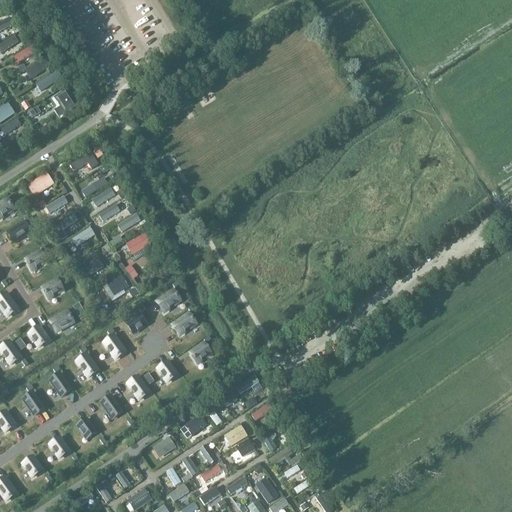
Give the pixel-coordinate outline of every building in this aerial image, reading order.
[(9,18),(0,23),(0,33),(14,26),(9,18)] [(21,35),(17,37),(21,42),(26,39),(23,33),(21,35)] [(14,37),(0,46),(0,54),(1,55),(18,44),(14,37)] [(30,48),(13,59),(17,65),(34,54),(30,48)] [(46,61),(25,74),(30,81),(50,68),(46,61)] [(52,76),(36,87),(40,93),(55,82),(55,81),(58,79),(54,73),(51,75),(52,76)] [(66,91),(55,99),(57,102),(56,102),(60,108),(61,107),(65,114),(76,107),(66,91)] [(26,103),(21,106),(25,112),(30,109),(26,103)] [(7,104),(0,109),(0,124),(15,115),(7,104)] [(59,118),(65,114),(61,107),(60,108),(55,111),(59,118)] [(33,109),(28,113),(32,119),(37,115),(33,109)] [(16,120),(1,130),(1,132),(2,133),(2,135),(4,136),(5,136),(20,126),(16,120)] [(95,148),(92,149),(94,152),(93,153),(97,160),(101,157),(103,156),(98,149),(98,150),(96,147),(95,148)] [(91,154),(70,167),(74,173),(95,160),(91,154)] [(104,167),(99,170),(102,175),(107,172),(104,167)] [(46,174),(26,187),(34,198),(53,186),(46,174)] [(112,175),(109,178),(112,183),(116,181),(118,180),(114,174),(112,175)] [(104,179),(82,193),(86,199),(108,185),(104,179)] [(110,190),(91,202),(95,209),(115,197),(110,190)] [(64,198),(45,209),(49,216),(67,204),(64,198)] [(6,200),(0,204),(0,219),(13,211),(11,208),(6,200)] [(43,201),(37,205),(40,210),(46,206),(43,201)] [(116,206),(101,215),(104,221),(120,212),(116,206)] [(131,208),(126,211),(130,216),(135,213),(131,208)] [(53,228),(57,234),(63,231),(77,221),(73,215),(53,228)] [(136,216),(117,227),(120,234),(140,222),(136,216)] [(18,226),(7,233),(13,244),(30,234),(28,231),(24,223),(18,226)] [(90,230),(72,242),(76,249),(94,238),(90,230)] [(57,234),(56,235),(60,242),(67,237),(63,231),(57,234)] [(144,236),(126,246),(132,257),(150,247),(144,236)] [(36,254),(25,261),(31,272),(46,263),(44,260),(39,252),(36,254)] [(77,252),(71,256),(74,261),(81,257),(77,252)] [(94,253),(81,261),(90,276),(103,268),(94,253)] [(131,267),(126,271),(130,276),(135,273),(131,267)] [(121,277),(107,286),(114,298),(128,289),(121,277)] [(56,281),(42,289),(48,300),(63,292),(56,281)] [(172,292),(156,303),(164,314),(180,302),(172,292)] [(6,295),(0,299),(0,308),(7,318),(17,311),(6,295)] [(78,304),(72,307),(79,318),(85,315),(78,304)] [(67,313),(50,323),(56,334),(73,324),(67,313)] [(139,315),(130,322),(137,332),(147,326),(139,315)] [(188,315),(172,326),(178,335),(179,337),(182,335),(195,325),(188,315)] [(39,328),(29,335),(38,349),(49,342),(39,328)] [(114,337),(103,344),(115,360),(125,353),(114,337)] [(20,340),(14,343),(20,352),(26,348),(20,340)] [(9,343),(0,349),(0,351),(10,366),(21,359),(9,343)] [(203,345),(190,354),(197,365),(211,355),(203,345)] [(86,355),(76,363),(87,379),(98,372),(86,355)] [(168,363),(157,370),(167,384),(177,376),(168,363)] [(60,375),(49,382),(60,398),(71,391),(60,375)] [(258,383),(254,377),(236,388),(240,395),(251,388),(257,384),(258,383)] [(138,378),(127,385),(139,401),(149,394),(138,378)] [(257,384),(251,388),(255,394),(261,390),(257,384)] [(232,395),(221,402),(226,409),(237,402),(234,398),(238,396),(235,391),(231,393),(232,395)] [(33,393),(22,401),(33,417),(44,410),(33,393)] [(111,397),(100,404),(112,420),(122,413),(111,397)] [(253,398),(249,401),(253,407),(257,404),(253,398)] [(219,401),(205,410),(216,427),(222,423),(215,414),(223,408),(219,401)] [(253,407),(249,401),(244,404),(247,409),(248,410),(253,407)] [(268,406),(251,417),(255,423),(272,412),(268,406)] [(204,412),(200,415),(203,421),(204,420),(207,425),(211,423),(207,418),(208,418),(204,412)] [(6,413),(0,416),(0,426),(5,434),(15,426),(6,413)] [(199,417),(185,428),(192,437),(206,427),(199,417)] [(87,420),(76,427),(83,436),(86,434),(89,438),(96,433),(87,420)] [(241,426),(223,437),(231,449),(248,438),(241,426)] [(268,437),(262,440),(270,453),(275,449),(268,437)] [(60,439),(49,446),(59,460),(69,452),(60,439)] [(168,440),(153,450),(159,460),(175,449),(168,440)] [(249,442),(237,450),(242,459),(255,451),(249,442)] [(205,447),(201,451),(210,465),(215,462),(205,447)] [(287,450),(270,461),(273,467),(291,456),(287,450)] [(33,458),(22,465),(32,479),(42,471),(33,458)] [(299,458),(288,465),(291,469),(302,462),(299,458)] [(189,460),(184,463),(185,464),(192,476),(197,472),(193,465),(189,460)] [(221,463),(218,465),(221,470),(224,475),(227,473),(224,468),(221,463)] [(229,465),(225,469),(230,473),(234,469),(229,465)] [(217,466),(201,477),(205,483),(221,472),(217,466)] [(259,466),(254,472),(259,476),(264,470),(259,466)] [(297,466),(284,475),(287,480),(300,472),(297,466)] [(172,469),(166,473),(174,488),(181,484),(172,469)] [(123,473),(116,477),(124,489),(131,485),(123,473)] [(186,476),(180,479),(184,484),(189,481),(186,476)] [(5,479),(0,482),(0,493),(6,502),(16,495),(5,479)] [(243,480),(227,490),(230,495),(246,486),(243,480)] [(266,480),(256,487),(268,505),(278,498),(266,480)] [(308,481),(294,490),(297,495),(311,486),(308,481)] [(101,484),(95,488),(106,504),(112,501),(105,490),(107,489),(104,486),(103,487),(101,484)] [(184,487),(169,497),(173,504),(188,493),(184,487)] [(216,488),(199,499),(204,507),(221,496),(216,488)] [(145,491),(128,502),(134,511),(135,511),(152,501),(145,491)] [(89,492),(72,504),(77,510),(94,499),(89,492)] [(322,495),(314,500),(322,511),(333,511),(322,495)] [(284,500),(269,510),(270,511),(279,511),(288,506),(284,500)] [(264,511),(258,502),(248,509),(249,511),(264,511)] [(195,503),(180,511),(194,511),(199,510),(195,503)]
